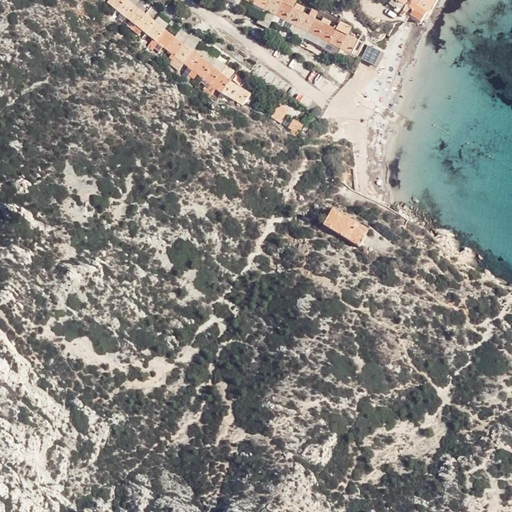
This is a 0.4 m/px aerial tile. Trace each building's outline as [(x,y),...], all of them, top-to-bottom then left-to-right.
[(124,3),(120,0),(110,0),(110,2),(106,7),(115,14),(124,3)] [(255,0),(252,7),(264,13),(270,0),(255,0)] [(270,0),(264,13),(274,19),(282,5),(277,2),(277,0),(270,0)] [(274,19),(286,24),(293,10),(295,5),(284,0),(282,5),(274,19)] [(411,0),(410,3),(426,14),(433,3),(429,0),(411,0)] [(115,14),(126,22),(134,10),(124,3),(115,14)] [(426,14),(410,3),(408,6),(406,7),(405,7),(398,16),(401,18),(407,11),(411,14),(409,16),(418,24),(426,14)] [(126,22),(135,30),(144,18),(134,10),(126,22)] [(296,30),(304,16),(302,14),(295,11),(293,10),(286,24),(296,30)] [(309,19),(304,16),(296,30),(307,36),(315,21),(319,15),(313,12),(309,19)] [(135,30),(144,36),(153,25),(144,18),(135,30)] [(307,36),(318,41),(326,27),(322,24),(315,21),(307,36)] [(347,38),(351,30),(340,24),(338,29),(336,32),(347,38)] [(144,36),(155,45),(163,33),(153,25),(144,36)] [(318,41),(328,46),(336,32),(328,28),(326,27),(318,41)] [(328,46),(340,53),(347,38),(336,32),(328,46)] [(163,33),(155,45),(165,52),(173,41),(163,33)] [(340,53),(350,58),(358,43),(347,38),(340,53)] [(165,52),(174,59),(183,48),(173,41),(165,52)] [(350,58),(356,61),(364,46),(358,43),(350,58)] [(381,50),(368,44),(361,58),(366,60),(374,64),(381,50)] [(183,48),(174,59),(183,66),(192,56),(183,48)] [(183,66),(193,74),(202,63),(192,56),(183,66)] [(203,81),(211,70),(202,63),(193,74),(203,81)] [(203,81),(211,88),(220,78),(211,70),(203,81)] [(220,78),(211,88),(222,96),(223,95),(230,85),(220,78)] [(223,95),(233,102),(240,91),(230,85),(223,95)] [(240,91),(233,102),(243,108),(250,98),(240,91)] [(272,122),(280,126),(284,120),(275,116),(272,122)] [(300,125),(293,121),(289,128),(295,132),(300,125)] [(358,250),(368,234),(332,211),(322,227),(358,250)]
